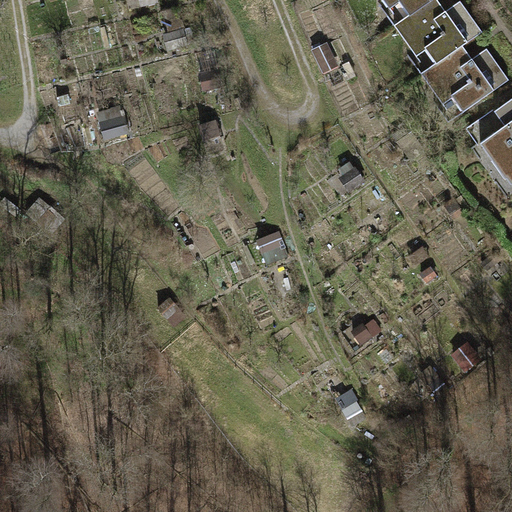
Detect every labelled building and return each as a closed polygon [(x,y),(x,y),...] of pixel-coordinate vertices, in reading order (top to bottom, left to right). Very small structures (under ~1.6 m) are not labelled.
[(127,0),(129,9),(156,4),(155,0),(127,0)] [(382,0),(390,10),(399,23),(409,15),(431,0),(382,0)] [(446,11),(438,0),(431,0),(409,15),(399,23),(394,26),(416,57),(425,69),(435,63),(461,44),(466,42),(482,32),(461,1),(446,11)] [(160,34),(163,50),(187,45),(183,29),(160,34)] [(344,39),(314,50),(325,78),(354,67),(344,39)] [(471,59),(461,44),(435,63),(425,69),(419,74),(440,103),(452,120),(463,112),(493,90),(509,79),(487,48),(471,59)] [(197,72),(200,91),(220,88),(216,69),(197,72)] [(511,99),(495,111),(505,125),(480,143),(506,180),(508,178),(511,184),(511,183),(511,99)] [(61,113),(64,124),(79,119),(76,109),(61,113)] [(214,118),(197,125),(202,139),(219,132),(214,118)] [(219,136),(201,141),(204,154),(223,149),(219,136)] [(373,191),(349,205),(359,221),(383,206),(373,191)] [(466,340),(449,352),(461,369),(478,357),(466,340)] [(418,378),(407,388),(418,400),(429,390),(418,378)]
